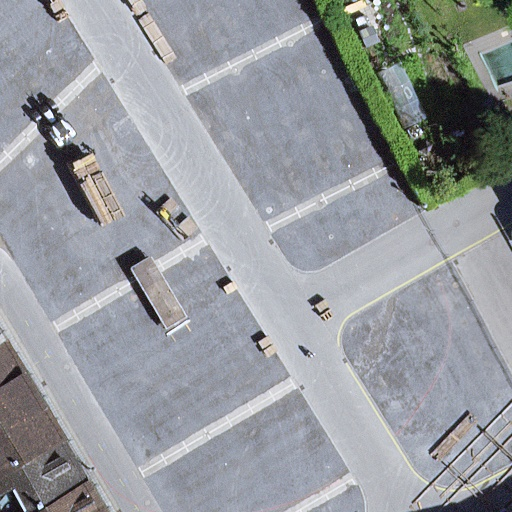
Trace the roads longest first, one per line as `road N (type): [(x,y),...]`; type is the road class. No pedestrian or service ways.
road 1 (residential): [(300,317),(95,0)]
road 2 (residential): [(300,317),(511,199)]
road 3 (residential): [(425,511),(300,317)]
